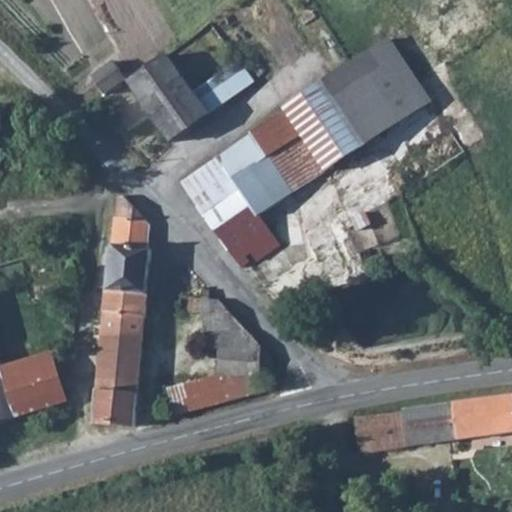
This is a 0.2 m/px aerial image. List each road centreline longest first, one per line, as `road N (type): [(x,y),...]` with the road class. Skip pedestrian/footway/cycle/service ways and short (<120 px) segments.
road 1 (unclassified): [(0,51),(296,359),(316,403)]
road 2 (tertiary): [(0,488),(316,403)]
road 3 (tertiary): [(316,403),(511,371)]
